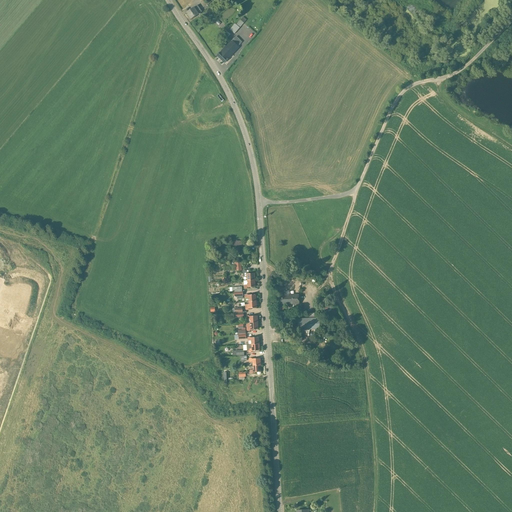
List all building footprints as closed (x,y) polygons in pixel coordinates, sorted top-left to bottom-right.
[(197,5),(186,13),(191,20),(202,11),(197,5)] [(230,30),(234,34),(247,20),(243,17),(240,20),(236,25),(235,24),(230,30)] [(231,34),(226,30),(222,36),(226,40),(231,34)] [(236,36),(232,41),(238,46),(242,42),(236,36)] [(231,40),(216,56),(224,63),(239,48),(238,46),(232,41),(231,40)] [(255,280),(247,280),(247,281),(244,281),(244,288),(250,288),(250,287),(255,287),(255,280)] [(290,295),(286,295),(285,291),(280,291),(281,305),(299,304),(299,294),(290,295)] [(334,308),(324,297),(319,300),(323,305),(329,312),(334,308)] [(249,301),(245,301),(245,302),(249,302),(249,304),(245,304),(246,310),(251,309),(251,308),(257,308),(256,300),(249,301)] [(329,312),(323,305),(318,310),(324,317),(329,312)] [(250,323),(258,323),(257,316),(250,316),(249,316),(249,315),(246,316),(247,323),(250,323)] [(314,319),(299,320),(299,330),(319,329),(319,319),(318,319),(314,319)] [(250,323),(247,323),(247,331),(252,330),(258,329),(258,323),(250,323)] [(300,338),(302,346),(312,344),(311,336),(300,338)] [(252,345),(252,344),(247,345),(247,351),(248,350),(249,352),(254,352),(254,351),(260,351),(259,344),(252,345)] [(261,365),(253,366),(253,370),(250,370),(250,373),(255,373),(255,372),(257,372),(257,374),(258,375),(260,374),(261,373),(261,372),(261,365)]
